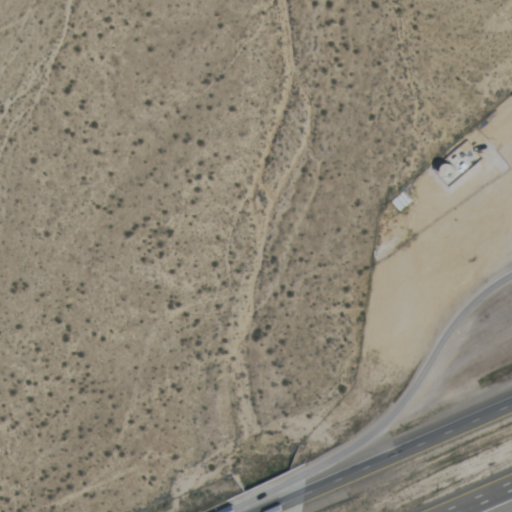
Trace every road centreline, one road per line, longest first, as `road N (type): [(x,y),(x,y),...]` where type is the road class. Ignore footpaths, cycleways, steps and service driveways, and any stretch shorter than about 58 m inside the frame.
road 1 (motorway): [(511,271),(457,315),(393,415),(304,489)]
road 2 (motorway): [(511,400),(304,489)]
